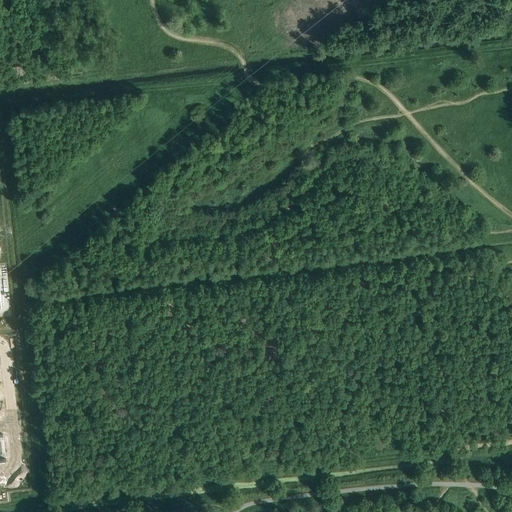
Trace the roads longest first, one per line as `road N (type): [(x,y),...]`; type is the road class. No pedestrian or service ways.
road 1 (track): [(511,216),(376,85),(346,76),(255,83),(229,45),(164,30),(152,0)]
road 2 (track): [(511,58),(416,79),(395,101)]
